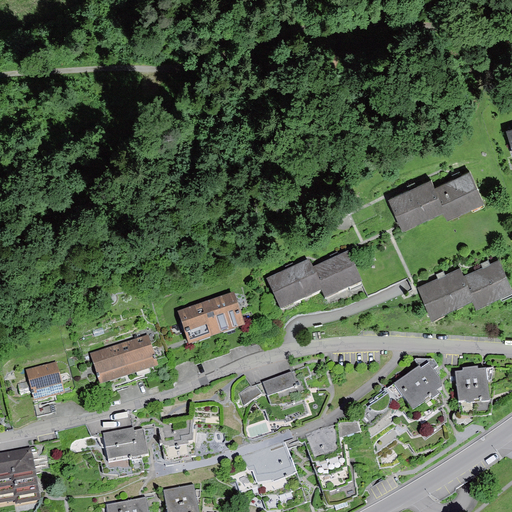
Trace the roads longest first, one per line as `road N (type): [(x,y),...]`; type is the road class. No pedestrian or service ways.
road 1 (track): [(511,50),(453,79),(420,84),(312,175),(247,174),(171,238),(0,299)]
road 2 (residential): [(511,351),(402,343),(289,351),(86,422),(0,441)]
road 3 (track): [(511,43),(417,24),(278,38),(188,65),(0,76)]
road 4 (residential): [(371,511),(511,424)]
